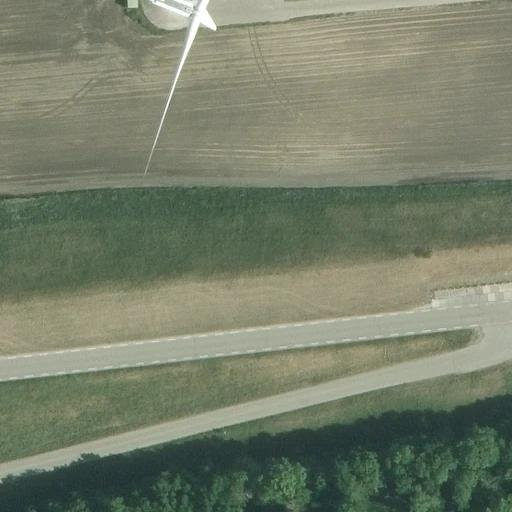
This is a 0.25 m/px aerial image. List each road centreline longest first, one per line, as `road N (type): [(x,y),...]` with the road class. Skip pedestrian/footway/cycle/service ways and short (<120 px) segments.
road 1 (unclassified): [(0,473),(511,342)]
road 2 (tertiary): [(0,371),(511,312)]
